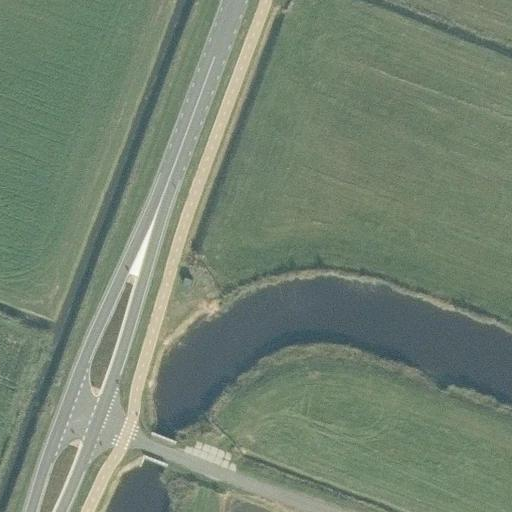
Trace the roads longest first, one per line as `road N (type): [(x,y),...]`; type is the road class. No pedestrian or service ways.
road 1 (tertiary): [(95,425),(168,178)]
road 2 (tertiary): [(168,178),(63,413)]
road 3 (unclassified): [(331,511),(95,425)]
road 4 (tertiary): [(168,178),(234,0)]
